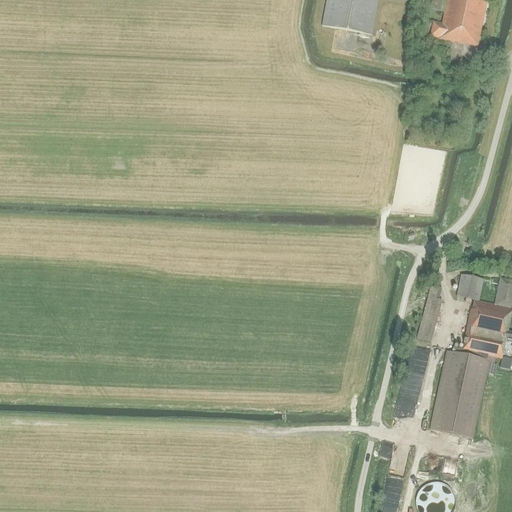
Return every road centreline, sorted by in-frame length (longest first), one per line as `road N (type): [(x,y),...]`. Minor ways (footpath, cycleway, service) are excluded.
road 1 (unclassified): [(357,511),(409,282),(479,195),(511,77)]
road 2 (track): [(342,50),(436,69),(473,56),(511,59)]
